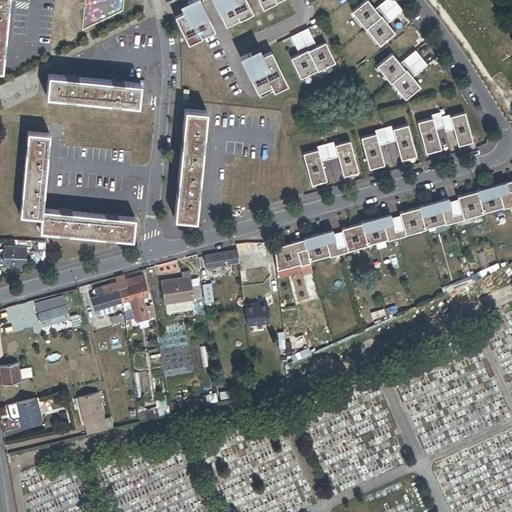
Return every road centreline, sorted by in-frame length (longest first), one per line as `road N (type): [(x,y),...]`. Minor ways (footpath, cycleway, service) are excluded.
road 1 (residential): [(413,0),(491,109),(502,129),(501,151),(288,217)]
road 2 (residential): [(157,0),(166,97),(153,254)]
road 3 (residential): [(0,296),(153,254)]
road 4 (residential): [(153,254),(288,217)]
